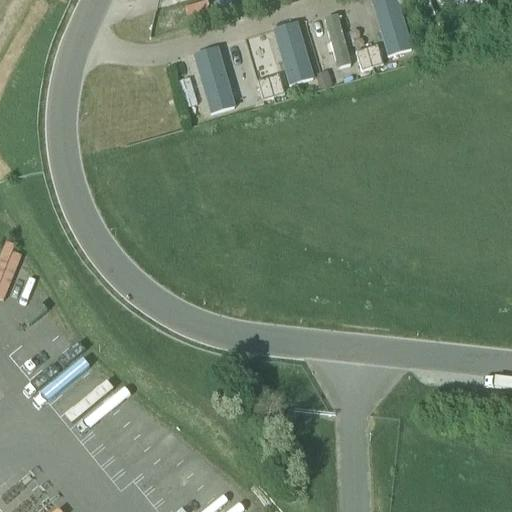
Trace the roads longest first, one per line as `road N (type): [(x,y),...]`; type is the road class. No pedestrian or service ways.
road 1 (unclassified): [(511,364),(203,326),(136,285),(93,236),(65,129),(64,80),(89,0)]
road 2 (unknown): [(72,54),(149,53),(344,0)]
